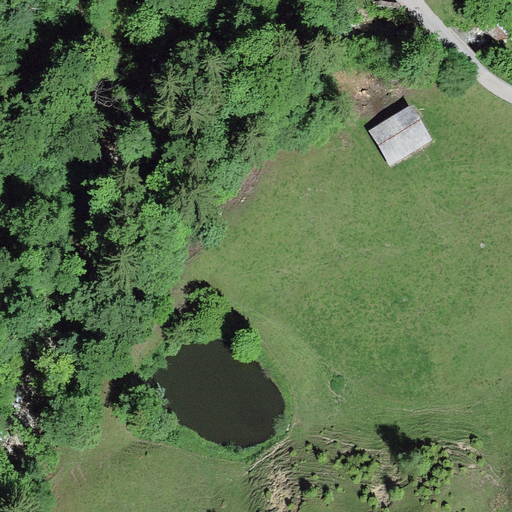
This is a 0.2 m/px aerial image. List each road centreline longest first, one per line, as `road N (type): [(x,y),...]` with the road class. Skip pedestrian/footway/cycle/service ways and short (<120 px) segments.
road 1 (track): [(90,0),(0,123)]
road 2 (unclassified): [(511,95),(405,0)]
